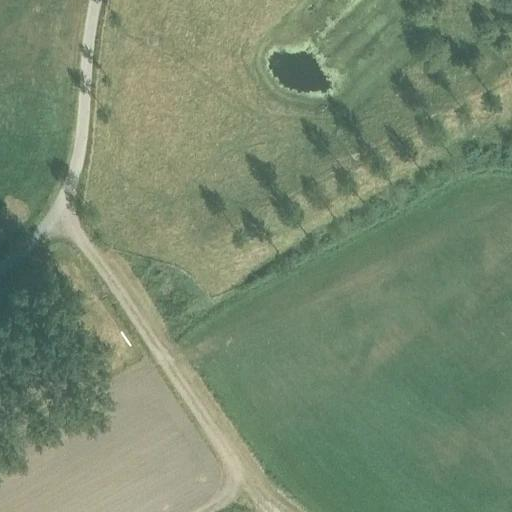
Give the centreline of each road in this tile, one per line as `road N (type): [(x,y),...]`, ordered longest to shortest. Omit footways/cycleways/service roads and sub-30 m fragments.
road 1 (unclassified): [(261,508),(55,216)]
road 2 (unclassified): [(55,216),(81,139),(98,0)]
